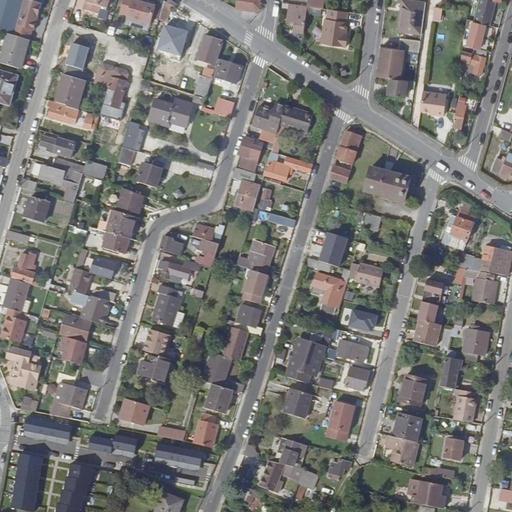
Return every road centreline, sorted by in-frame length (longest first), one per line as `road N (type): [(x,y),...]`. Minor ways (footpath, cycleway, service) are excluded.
road 1 (residential): [(208,511),(349,104)]
road 2 (residential): [(98,417),(152,229),(211,197),(263,49)]
road 3 (residential): [(362,440),(435,161)]
road 4 (residential): [(64,0),(0,223)]
road 5 (residential): [(473,511),(511,307)]
road 6 (unclassified): [(465,180),(511,13)]
